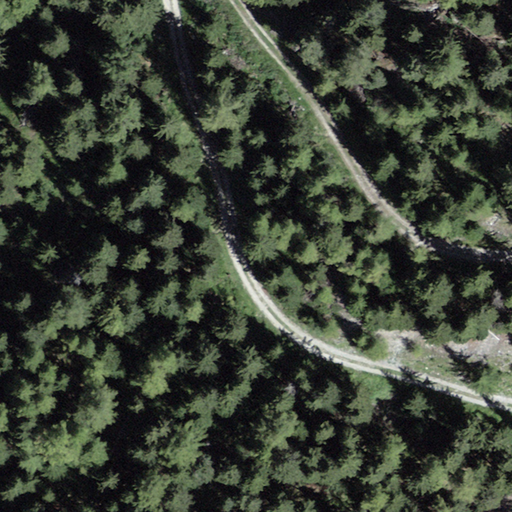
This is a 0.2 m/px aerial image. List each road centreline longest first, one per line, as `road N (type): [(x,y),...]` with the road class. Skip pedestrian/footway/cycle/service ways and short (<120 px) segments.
road 1 (track): [(175,0),(187,40),(189,156),(281,326),(314,353),(511,409)]
road 2 (track): [(237,0),(300,75),(398,229),(440,252),(511,249)]
